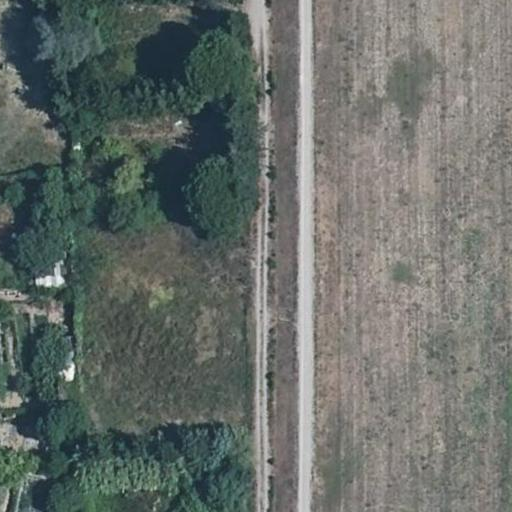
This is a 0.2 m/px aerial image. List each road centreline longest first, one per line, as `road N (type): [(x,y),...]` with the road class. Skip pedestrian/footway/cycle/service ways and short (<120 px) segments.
road 1 (track): [(303,511),(307,0)]
road 2 (track): [(258,511),(256,0)]
